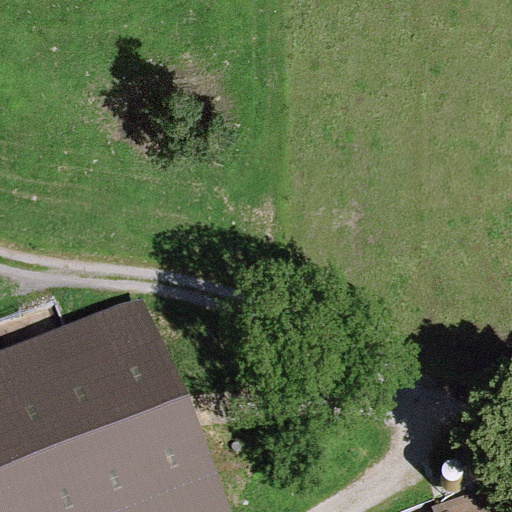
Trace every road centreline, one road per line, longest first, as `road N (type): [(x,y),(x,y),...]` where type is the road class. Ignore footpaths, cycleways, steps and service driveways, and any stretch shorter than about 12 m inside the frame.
road 1 (track): [(0,259),(215,291),(441,390)]
road 2 (track): [(441,390),(428,459),(358,511)]
